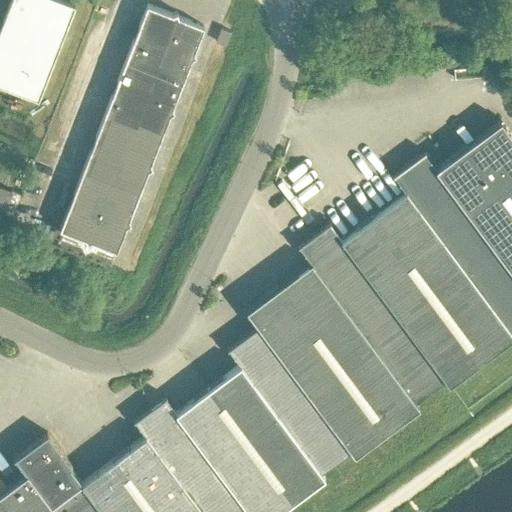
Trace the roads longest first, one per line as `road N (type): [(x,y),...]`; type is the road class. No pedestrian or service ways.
road 1 (residential): [(0,320),(104,363),(139,359),(173,333),(285,85),(287,0)]
road 2 (track): [(374,511),(511,410)]
